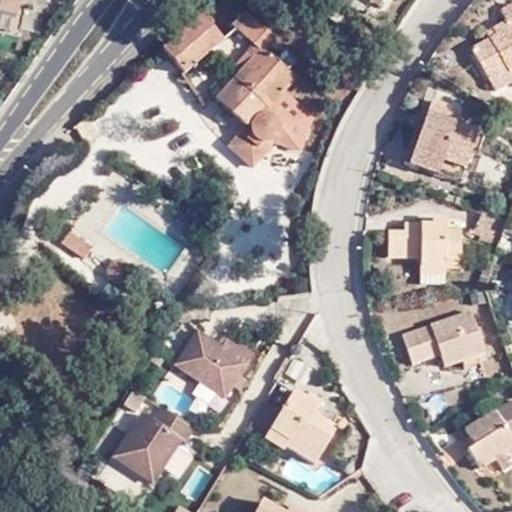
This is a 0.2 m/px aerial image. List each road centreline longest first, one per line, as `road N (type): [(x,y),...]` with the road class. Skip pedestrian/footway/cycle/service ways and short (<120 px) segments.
road 1 (tertiary): [(105,0),(0,141)]
road 2 (tertiary): [(0,172),(95,71)]
